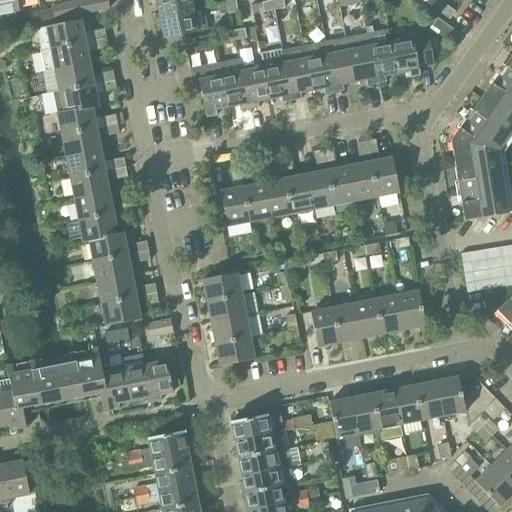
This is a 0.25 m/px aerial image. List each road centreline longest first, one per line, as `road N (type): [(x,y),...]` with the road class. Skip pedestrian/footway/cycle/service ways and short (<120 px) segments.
road 1 (residential): [(151,157),(421,110)]
road 2 (residential): [(204,406),(454,353)]
road 3 (residential): [(151,157),(204,406)]
road 4 (residential): [(454,353),(448,241),(421,110)]
road 5 (residential): [(123,0),(151,157)]
road 6 (residential): [(421,110),(436,102),(511,1)]
road 7 (residential): [(350,500),(443,482),(474,511)]
